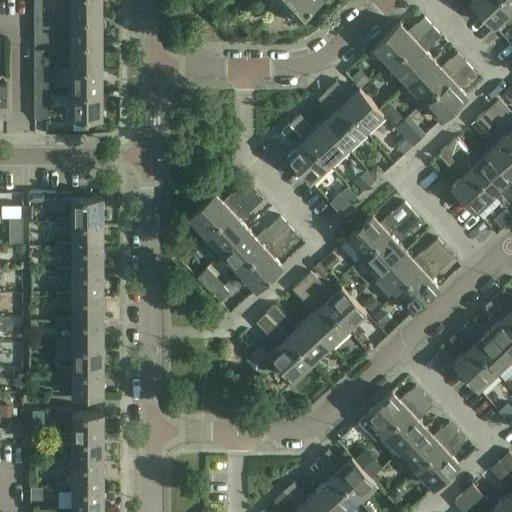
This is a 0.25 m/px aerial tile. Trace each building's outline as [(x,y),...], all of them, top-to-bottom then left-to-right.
[(42,0),(34,0),(35,18),(43,17),(42,0)] [(71,0),(71,17),(103,17),(102,0),(71,0)] [(285,0),(282,3),(296,19),(317,0),(285,0)] [(469,0),(494,26),(511,8),(503,0),(469,0)] [(511,0),(503,0),(511,8),(511,0)] [(399,22),(373,45),(390,64),(431,24),(423,16),(413,25),(414,26),(408,32),(399,22)] [(43,17),(35,18),(35,42),(43,42),(43,17)] [(71,17),(71,42),(103,42),(103,17),(71,17)] [(431,24),(390,64),(407,82),(433,58),(423,47),(428,43),(430,44),(440,35),(431,24)] [(71,42),(71,67),(103,67),(103,42),(71,42)] [(35,49),(35,67),(43,67),(43,49),(35,49)] [(433,58),(407,82),(424,101),(465,61),(456,52),(446,61),(447,63),(442,68),(433,58)] [(465,61),(424,101),(440,118),(466,94),(457,84),(462,79),(463,80),(474,71),(465,61)] [(35,67),(35,92),(48,92),(48,67),(43,67),(35,67)] [(71,67),(71,92),(103,92),(103,67),(71,67)] [(360,68),(351,76),(361,87),(370,79),(360,68)] [(327,88),(366,130),(384,113),(360,86),(351,94),(337,79),(327,88)] [(331,112),(323,120),(348,146),(366,130),(327,88),(317,97),(331,112)] [(35,92),(35,117),(48,117),(48,92),(35,92)] [(103,117),(103,92),(71,92),(72,117),(103,117)] [(497,99),(494,101),(506,114),(508,112),(497,99)] [(484,110),(511,139),(511,121),(507,116),(506,114),(494,101),(484,110)] [(396,109),(388,116),(395,124),(403,116),(396,109)] [(496,143),(488,150),(511,176),(511,139),(484,110),(475,119),(487,132),(496,143)] [(291,121),(330,163),(348,146),(323,120),(315,127),(301,112),(291,121)] [(475,119),(470,123),(483,137),(487,132),(475,119)] [(412,120),(400,131),(403,134),(412,144),(413,144),(424,133),(412,120)] [(296,145),(287,154),(311,180),(330,163),(291,121),(282,130),(296,145)] [(403,134),(394,143),(403,152),(412,144),(403,134)] [(448,143),(494,194),(511,177),(511,176),(488,150),(480,158),(471,149),(458,135),(448,143)] [(460,176),(451,184),(476,211),(494,194),(448,143),(439,152),(460,176)] [(377,163),(368,171),(375,179),(376,178),(383,171),(377,163)] [(366,169),(354,179),(363,189),(375,179),(368,171),(366,169)] [(216,191),(189,216),(206,234),(256,188),(247,179),(233,191),(233,192),(224,200),(216,191)] [(347,186),(339,194),(348,204),(357,195),(347,186)] [(256,188),(206,234),(223,252),(249,228),(241,219),(250,211),(264,198),(256,188)] [(72,199),(72,216),(72,221),(102,221),(102,195),(72,195),(72,191),(47,191),(47,189),(28,189),(28,199),(47,199),(47,195),(55,195),(55,199),(72,199)] [(345,237),(346,238),(362,255),(412,209),(403,200),(385,216),(387,218),(382,223),(372,212),(345,237)] [(504,208),(493,218),(501,226),(511,216),(504,208)] [(412,209),(362,255),(379,273),(405,249),(396,238),(402,233),(403,235),(421,219),(412,209)] [(249,228),(223,252),(239,270),(289,224),(280,215),(266,228),(257,236),(249,228)] [(72,224),(72,241),(72,244),(102,244),(102,221),(72,221),(72,216),(56,216),(56,224),(72,224)] [(289,224),(239,270),(256,289),(283,265),(274,255),(297,233),(289,224)] [(22,231),(9,231),(9,241),(22,241),(22,231)] [(405,249),(379,273),(395,291),(445,246),(436,236),(419,253),(420,254),(414,259),(405,249)] [(72,249),(72,265),(72,269),(102,270),(102,244),(72,244),(72,241),(56,241),(56,249),(72,249)] [(445,246),(395,291),(413,310),(439,286),(429,275),(435,270),(436,271),(454,255),(445,246)] [(332,252),(322,261),(329,269),(339,259),(332,252)] [(320,262),(314,268),(322,277),(329,270),(320,261),(320,262)] [(72,273),(72,290),(72,294),(102,294),(102,270),(72,269),(72,265),(56,265),(56,273),(72,273)] [(207,266),(198,275),(214,293),(222,284),(224,283),(207,266)] [(302,279),(348,329),(367,311),(342,285),(333,293),(311,270),(302,279)] [(314,311),(306,318),(330,345),(348,329),(302,279),(292,287),(305,301),(314,311)] [(222,284),(214,293),(221,300),(230,292),(222,284)] [(494,296),(511,315),(511,298),(511,297),(511,296),(511,295),(504,287),(494,296)] [(73,315),(72,315),(72,319),(103,319),(102,294),(72,294),(72,290),(56,290),(56,299),(72,299),(73,315)] [(372,294),(363,302),(370,310),(379,302),(372,294)] [(500,318),(490,327),(511,351),(511,315),(494,296),(485,304),(494,314),(495,313),(500,318)] [(265,312),(312,362),(330,345),(306,318),(297,327),(285,314),(275,303),(265,312)] [(381,307),(373,315),(382,325),(390,317),(381,307)] [(294,379),(312,362),(265,312),(256,320),(278,344),(269,353),(294,379)] [(73,340),(72,340),(72,345),(103,344),(103,319),(72,319),(72,315),(55,314),(55,322),(73,322),(73,340)] [(458,329),(497,371),(511,356),(511,351),(490,327),(480,337),(475,331),(476,330),(467,320),(458,329)] [(464,352),(454,361),(478,387),(497,371),(458,329),(449,337),(457,347),(459,346),(464,352)] [(72,348),(72,364),(72,369),(103,369),(103,344),(72,345),(72,340),(55,340),(55,348),(72,348)] [(261,344),(249,354),(257,363),(269,353),(261,344)] [(73,373),(73,395),(103,394),(103,369),(72,369),(72,364),(56,365),(56,373),(73,373)] [(365,413),(358,420),(358,421),(375,438),(382,432),(424,393),(415,384),(405,393),(407,394),(401,399),(392,389),(365,413)] [(432,402),(424,393),(382,432),(399,450),(425,426),(416,416),(422,410),(423,411),(432,402)] [(511,402),(508,398),(498,407),(508,417),(511,413),(511,402)] [(13,403),(0,403),(0,412),(1,412),(1,415),(13,415),(13,403)] [(73,415),(73,431),(73,436),(103,436),(103,411),(73,411),(73,407),(55,407),(56,415),(73,415)] [(32,408),(32,423),(44,424),(45,408),(32,408)] [(19,418),(9,418),(9,429),(19,429),(19,418)] [(425,426),(399,450),(415,468),(457,429),(449,420),(439,430),(440,431),(435,436),(425,426)] [(457,429),(415,468),(433,486),(459,462),(450,452),(455,447),(456,448),(466,439),(457,429)] [(73,440),(73,457),(73,461),(103,461),(103,436),(73,436),(73,431),(56,432),(56,440),(73,440)] [(318,456),(357,498),(371,485),(375,481),(365,470),(355,459),(351,455),(341,464),(336,459),(337,458),(334,455),(337,452),(331,446),(328,448),(318,456)] [(511,472),(511,452),(509,450),(499,458),(511,472)] [(324,480),(315,489),(330,505),(336,511),(341,511),(357,498),(318,456),(309,465),(318,474),(319,474),(324,480)] [(73,481),(72,484),(103,484),(103,461),(73,461),(73,457),(56,457),(56,464),(73,464),(73,481)] [(511,487),(511,490),(502,499),(508,505),(511,508),(511,472),(499,458),(490,467),(507,486),(509,484),(511,487)] [(73,489),(73,506),(73,511),(103,511),(103,484),(72,484),(73,481),(56,481),(56,489),(73,489)] [(297,505),(303,511),(336,511),(330,505),(315,489),(305,498),(300,492),(301,490),(292,481),(282,489),(297,505)] [(474,505),(480,511),(511,511),(511,508),(508,505),(502,499),(493,508),(488,502),(490,501),(473,483),(463,492),(474,505)] [(42,487),(31,487),(31,498),(42,498),(42,487)] [(396,487),(388,494),(395,502),(400,498),(400,492),(396,487)] [(288,511),(303,511),(297,505),(282,489),(273,498),(282,507),(283,506),(288,511)] [(480,511),(474,505),(463,492),(454,500),(464,511),(480,511)]
